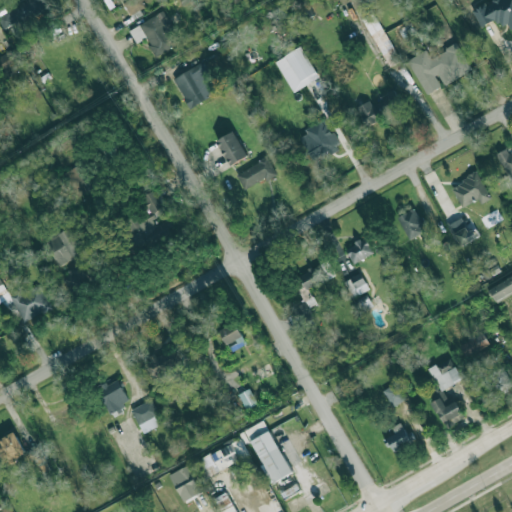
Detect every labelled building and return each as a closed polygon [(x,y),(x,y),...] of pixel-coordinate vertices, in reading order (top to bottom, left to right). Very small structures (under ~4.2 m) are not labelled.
[(27,0),(0,13),(0,22),(4,29),(47,8),(43,0),(27,0)] [(129,15),(145,8),(141,0),(127,0),(123,2),(129,15)] [(473,8),(479,27),(506,19),(509,27),(511,26),(511,0),(490,0),(491,2),(473,8)] [(129,30),(136,43),(145,38),(155,56),(180,43),(162,11),(129,30)] [(389,67),(400,61),(374,12),(362,18),(389,67)] [(425,94),(442,85),(472,70),(458,43),(430,57),(427,50),(407,59),(425,94)] [(293,92),(319,77),(301,46),(275,61),(293,92)] [(173,78),(189,108),(220,91),(203,61),(173,78)] [(356,107),(366,126),(402,108),(392,90),(380,97),(382,100),(372,105),(369,100),(356,107)] [(304,128),(307,134),(300,137),(311,160),(339,147),(326,118),(304,128)] [(246,157),(235,131),(216,139),(228,165),(246,157)] [(511,183),(511,147),(497,154),(510,184),(511,183)] [(275,176),(269,159),(236,171),(242,188),(275,176)] [(63,172),(75,197),(93,188),(82,163),(63,172)] [(461,207),(477,199),(479,204),(490,199),(478,172),(451,185),(461,207)] [(175,230),(169,217),(155,225),(151,218),(167,210),(156,189),(141,196),(149,212),(128,224),(141,248),(175,230)] [(426,229),(416,207),(398,215),(408,237),(426,229)] [(475,228),(468,231),(461,217),(448,224),(460,246),(479,236),(475,228)] [(58,266),(72,258),(76,265),(65,271),(69,277),(63,280),(67,289),(97,273),(72,227),(45,241),(58,266)] [(345,247),(352,263),(373,254),(367,238),(345,247)] [(335,276),(328,260),(292,277),(304,302),(291,308),(295,315),(289,318),(295,329),(314,320),(308,307),(315,303),(309,288),(335,276)] [(351,296),(368,290),(362,273),(345,279),(351,296)] [(511,293),(511,277),(489,287),(494,301),(511,293)] [(52,306),(39,284),(20,295),(18,291),(9,296),(24,322),(52,306)] [(364,310),(372,305),(368,298),(360,302),(364,310)] [(229,344),(231,350),(246,344),(236,322),(219,329),(226,345),(229,344)] [(459,345),(465,357),(489,345),(483,332),(459,345)] [(143,364),(149,378),(155,375),(158,380),(175,372),(174,370),(182,367),(174,347),(149,358),(150,361),(143,364)] [(462,379),(450,357),(429,369),(440,390),(462,379)] [(511,385),(502,366),(487,374),(497,393),(511,385)] [(405,400),(398,382),(383,389),(390,406),(405,400)] [(257,403),(250,388),(238,394),(245,409),(257,403)] [(443,422),(462,413),(453,394),(434,402),(443,422)] [(131,409),(143,433),(159,425),(154,416),(159,413),(151,398),(131,409)] [(245,430),(273,482),(292,472),(264,420),(245,430)] [(391,426),(394,434),(385,438),(391,452),(410,443),(401,422),(391,426)] [(0,438),(0,457),(4,465),(25,453),(14,431),(0,438)] [(199,478),(249,457),(242,440),(192,460),(199,478)] [(169,474),(183,501),(201,492),(187,465),(169,474)] [(221,511),(236,511),(228,492),(215,497),(221,511)]
